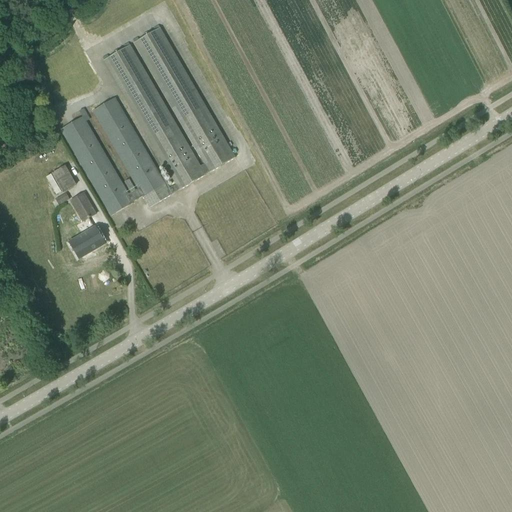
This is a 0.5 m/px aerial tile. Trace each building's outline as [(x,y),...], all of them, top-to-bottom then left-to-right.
[(158,29),(133,44),(204,164),(202,165),(207,173),(208,174),(234,159),(158,29)] [(176,184),(179,190),(180,190),(203,176),(207,173),(202,165),(198,168),(127,47),(104,61),(176,184)] [(0,72),(1,72),(4,80),(11,77),(14,75),(9,62),(8,61),(4,52),(2,52),(0,53),(0,72)] [(93,111),(138,188),(143,197),(149,208),(171,195),(179,190),(176,184),(167,189),(114,98),(93,111)] [(143,197),(138,188),(128,195),(82,117),(61,130),(111,216),(133,204),(132,203),(143,197)] [(53,172),(63,192),(77,185),(67,165),(53,172)] [(70,201),(82,221),(96,214),(84,193),(70,201)] [(70,243),(74,250),(79,258),(104,244),(95,228),(70,243)]
